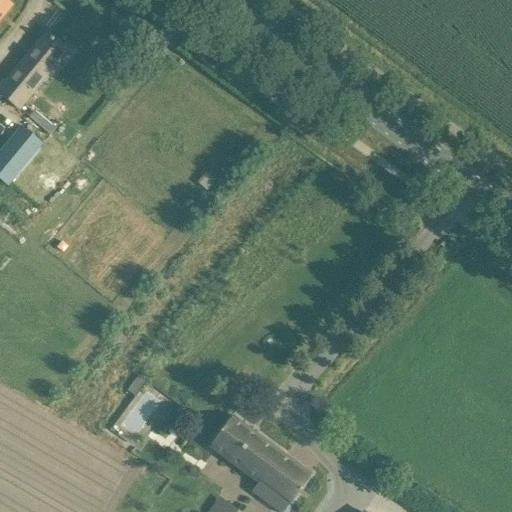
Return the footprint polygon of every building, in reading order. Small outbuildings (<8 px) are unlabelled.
[(0,0),(0,19),(1,18),(4,15),(13,5),(6,0),(0,0)] [(46,33),(0,88),(0,92),(20,109),(25,102),(55,66),(68,51),(46,33)] [(0,177),(8,185),(43,144),(21,124),(0,150),(0,177)] [(138,375),(127,391),(135,397),(146,381),(138,375)] [(277,511),(283,511),(312,475),(233,416),(209,448),(257,484),(251,493),(277,511)]
